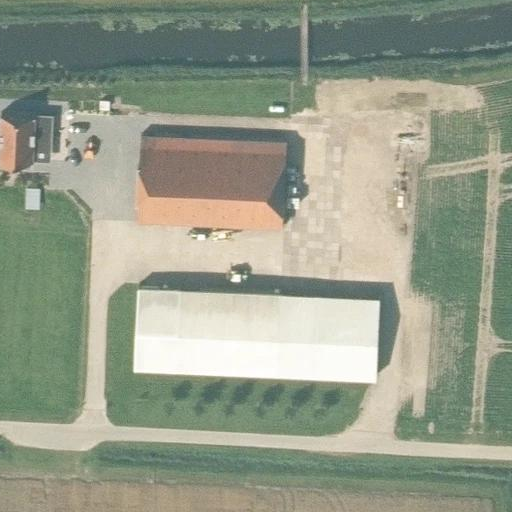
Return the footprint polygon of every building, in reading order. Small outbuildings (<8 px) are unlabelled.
[(109,101),(100,101),(99,110),(109,110),(109,101)] [(0,117),(0,157),(32,159),(32,157),(47,158),(48,145),(50,145),(51,114),(0,111),(0,117)] [(138,218),(282,224),(286,139),(155,133),(142,133),(138,218)] [(40,189),(26,188),(25,208),(38,209),(40,189)] [(375,374),(379,295),(337,293),(139,284),(135,363),(375,374)]
